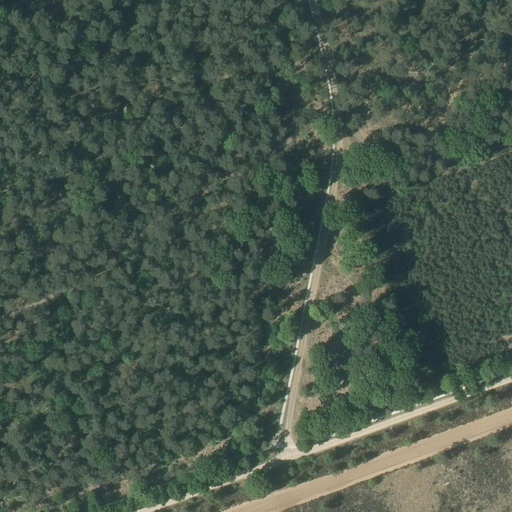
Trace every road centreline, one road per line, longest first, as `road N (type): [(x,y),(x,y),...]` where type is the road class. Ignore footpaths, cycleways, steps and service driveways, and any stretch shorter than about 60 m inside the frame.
road 1 (unknown): [(326,113),(157,193),(0,306)]
road 2 (track): [(248,511),(511,416)]
road 3 (track): [(281,460),(511,379)]
road 4 (unknown): [(511,80),(441,77),(326,113)]
road 5 (track): [(141,511),(281,460)]
